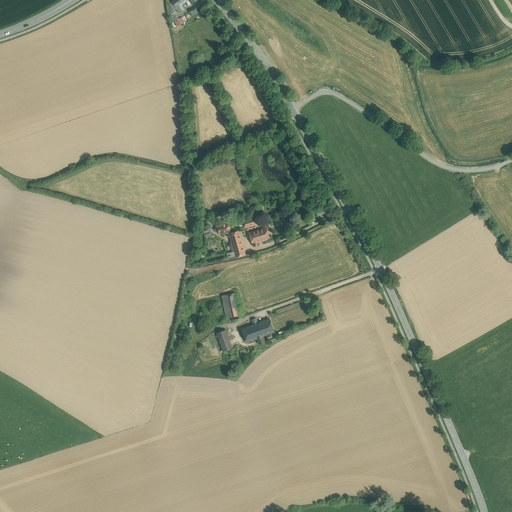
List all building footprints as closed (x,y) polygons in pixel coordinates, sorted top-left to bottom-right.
[(257,216),(243,221),(246,228),(255,225),(256,226),(260,225),(257,216)] [(227,225),(218,228),(219,234),(229,232),(229,231),(227,225)] [(266,228),(249,233),(252,244),(270,239),(266,228)] [(238,231),(229,234),(234,252),(236,256),(242,254),(243,256),(245,255),(238,231)] [(235,293),(221,296),(227,321),(240,319),(235,293)] [(253,325),(242,329),(247,342),(257,339),(259,344),(265,342),(263,336),(261,337),(256,324),(254,319),(251,320),(253,325)] [(270,319),(256,324),(261,337),(263,336),(275,332),(270,319)] [(227,334),(218,337),(222,348),(231,345),(227,334)]
